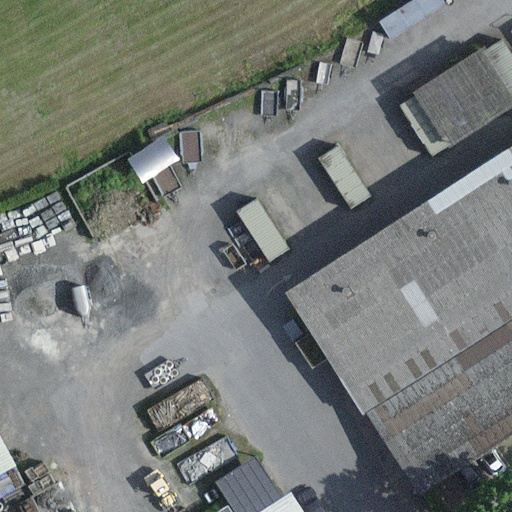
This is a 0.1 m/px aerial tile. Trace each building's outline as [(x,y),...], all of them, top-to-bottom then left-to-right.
[(433,5),(429,0),(397,0),(366,20),(378,39),(433,5)] [(511,103),(511,88),(485,47),(413,92),(447,145),(511,103)] [(511,150),(289,293),(421,497),(511,438),(511,150)] [(0,502),(28,488),(0,434),(0,502)] [(254,511),(258,510),(242,484),(224,494),(235,511),(254,511)] [(260,511),(231,511),(228,506),(218,511),(303,511),(291,492),(260,511)]
